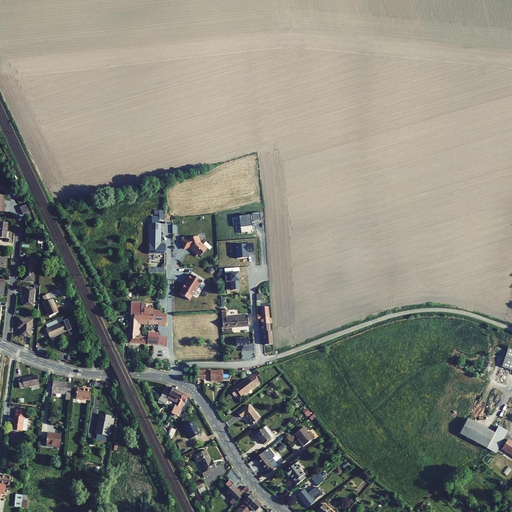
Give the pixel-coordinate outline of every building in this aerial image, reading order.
[(21,208),(23,215),(30,212),(28,205),(21,208)] [(154,219),(164,219),(164,211),(154,210),(154,219)] [(150,224),(149,254),(164,254),(164,244),(160,243),(161,224),(150,224)] [(190,247),(191,248),(196,253),(195,254),(198,256),(199,256),(200,256),(206,250),(201,245),(202,245),(200,243),(199,243),(197,237),(188,239),(182,241),(181,241),(184,249),(190,247)] [(21,253),(19,275),(31,276),(33,254),(21,253)] [(240,289),(240,271),(224,272),(224,281),(230,281),(230,289),(240,289)] [(202,281),(190,274),(186,281),(187,281),(185,285),(184,284),(181,289),(182,289),(179,294),(189,300),(192,295),(193,296),(202,281)] [(20,287),(19,304),(28,305),(29,287),(20,287)] [(38,300),(44,313),(54,309),(48,295),(38,300)] [(130,315),(141,315),(141,308),(141,303),(131,302),(130,315)] [(269,319),(268,307),(261,308),(261,315),(257,315),(258,321),(262,321),(262,324),(269,323),(271,323),(271,319),(269,319)] [(141,315),(140,324),(165,325),(165,314),(161,314),(161,312),(159,310),(153,310),(153,309),(144,308),(141,308),(141,315)] [(130,315),(130,334),(129,342),(157,345),(158,338),(154,338),(154,334),(148,333),(147,338),(139,337),(140,324),(141,315),(130,315)] [(252,321),(251,315),(226,318),(222,318),(223,328),(248,325),(248,321),(252,321)] [(41,324),(46,335),(62,328),(64,332),(68,331),(62,316),(58,317),(41,324)] [(16,328),(16,336),(26,337),(28,320),(14,318),(13,327),(16,328)] [(269,331),(269,323),(262,324),(262,331),(263,331),(264,345),(272,344),(271,331),(269,331)] [(243,349),(249,349),(248,338),(235,339),(236,346),(243,345),(243,349)] [(511,370),(511,349),(508,349),(502,367),(511,370)] [(205,379),(205,370),(198,370),(198,377),(197,377),(196,384),(199,384),(199,380),(204,379),(205,379)] [(205,370),(205,379),(209,379),(210,379),(210,381),(223,381),(224,380),(226,374),(222,374),(222,371),(211,371),(211,370),(205,370)] [(34,372),(15,377),(17,385),(36,381),(34,372)] [(260,382),(254,375),(235,389),(235,388),(230,391),(234,396),(238,393),(241,397),(260,382)] [(49,380),(48,390),(62,391),(62,395),(66,396),(68,380),(55,379),(55,381),(49,380)] [(73,385),(72,396),(85,397),(87,385),(81,384),(81,386),(73,385)] [(167,398),(176,402),(178,399),(180,400),(183,395),(183,394),(173,388),(166,386),(160,398),(159,397),(157,402),(164,405),(167,398)] [(187,398),(183,395),(180,400),(178,399),(176,402),(171,413),(177,416),(184,403),(185,403),(187,398)] [(97,402),(94,422),(103,423),(106,404),(97,402)] [(248,405),(237,413),(241,418),(244,415),(251,425),(259,419),(248,405)] [(8,422),(7,437),(17,438),(19,416),(11,415),(10,423),(8,422)] [(459,434),(487,448),(495,433),(468,418),(459,434)] [(191,439),(199,434),(192,422),(184,426),(191,439)] [(263,428),(255,434),(263,444),(273,436),(266,426),(263,428)] [(495,433),(487,448),(495,453),(507,430),(499,426),(495,433)] [(301,442),(300,443),(303,447),(315,438),(310,432),(308,433),(304,427),(295,434),(301,442)] [(43,431),(42,443),(44,443),(44,445),(49,445),(49,444),(55,445),(56,433),(50,433),(50,432),(43,431)] [(511,441),(508,439),(502,449),(511,455),(511,441)] [(273,454),(268,448),(255,458),(264,471),(267,469),(270,472),(274,469),(267,459),(268,457),(269,458),(273,455),(273,454)] [(210,461),(205,450),(194,456),(197,462),(200,461),(205,472),(202,474),(204,478),(211,474),(210,470),(216,467),(213,463),(211,464),(210,461)] [(285,471),(289,477),(290,476),(297,485),(306,478),(295,464),(285,471)] [(317,474),(311,478),(317,486),(323,482),(317,474)] [(0,475),(0,498),(2,492),(4,493),(5,485),(10,485),(12,477),(0,475)] [(205,486),(206,486),(203,480),(195,484),(198,489),(205,486)] [(249,490),(246,487),(240,492),(233,485),(234,484),(230,480),(226,485),(229,488),(225,492),(232,499),(230,502),(233,505),(241,498),(248,491),(249,490)] [(304,490),(297,495),(307,507),(314,502),(304,490)] [(12,491),(10,503),(18,504),(20,492),(12,491)] [(238,511),(242,511),(256,499),(248,491),(241,498),(244,502),(245,503),(237,510),(238,511)] [(345,506),(348,509),(355,500),(352,498),(345,506)] [(262,505),(256,499),(242,511),(248,511),(252,509),(254,511),(262,505)]
